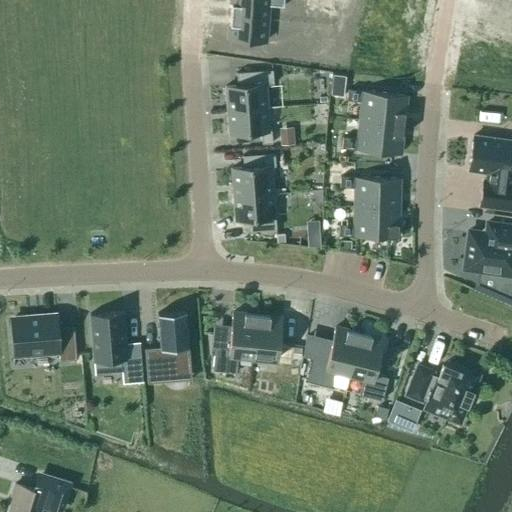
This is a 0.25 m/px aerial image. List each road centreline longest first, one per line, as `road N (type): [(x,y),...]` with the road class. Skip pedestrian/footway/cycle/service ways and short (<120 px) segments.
road 1 (residential): [(423,313),(425,192),(448,0)]
road 2 (residential): [(203,270),(192,0)]
road 3 (residential): [(203,270),(286,279),(423,313)]
road 4 (residential): [(0,280),(203,270)]
